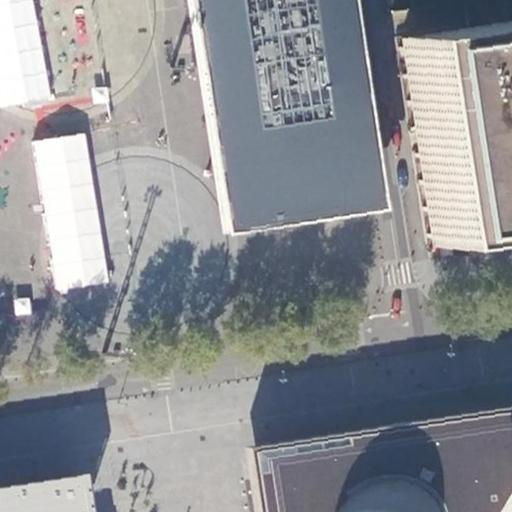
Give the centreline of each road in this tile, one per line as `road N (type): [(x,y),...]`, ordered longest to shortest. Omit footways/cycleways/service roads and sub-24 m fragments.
road 1 (residential): [(410,335),(0,398)]
road 2 (residential): [(410,335),(355,0)]
